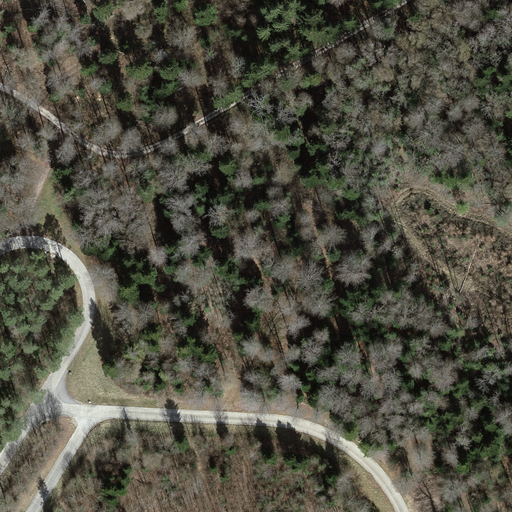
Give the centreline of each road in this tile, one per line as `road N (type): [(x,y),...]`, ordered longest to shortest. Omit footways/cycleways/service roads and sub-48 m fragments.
road 1 (track): [(0,88),(115,155),(153,146),(404,0)]
road 2 (track): [(32,511),(89,416),(47,393),(83,330),(88,291),(62,253),(42,243),(0,247)]
road 3 (track): [(404,511),(386,479),(307,422),(89,416)]
